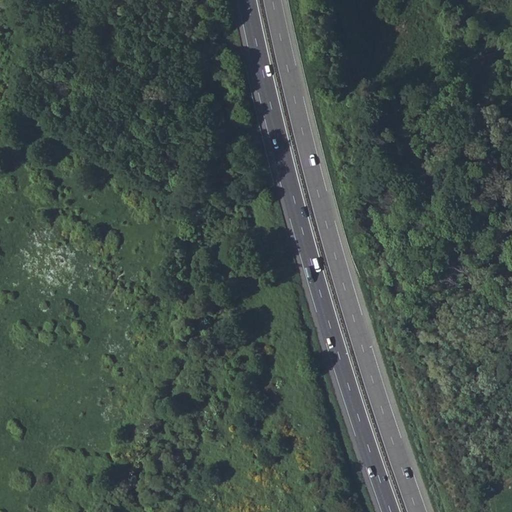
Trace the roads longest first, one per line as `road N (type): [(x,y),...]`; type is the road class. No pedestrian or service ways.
road 1 (trunk): [(417,511),(334,252),(272,0)]
road 2 (trunk): [(248,0),(313,269),(390,511)]
